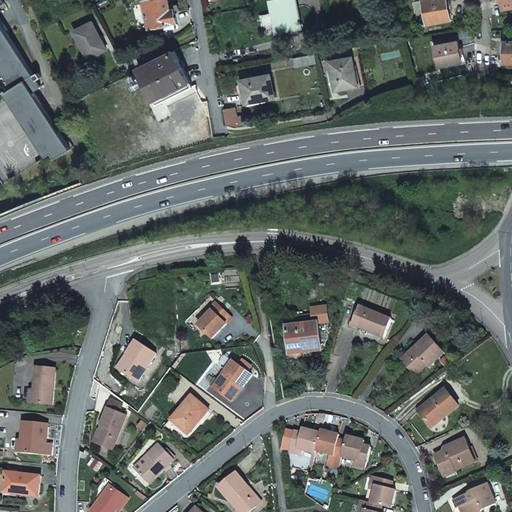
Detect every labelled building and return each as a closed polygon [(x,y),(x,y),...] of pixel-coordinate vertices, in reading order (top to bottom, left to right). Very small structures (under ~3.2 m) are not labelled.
[(0,0),(0,65),(13,87),(6,92),(25,122),(49,161),(69,149),(33,90),(40,86),(29,68),(0,20),(0,4),(5,2),(3,0),(0,0)] [(178,9),(178,4),(170,6),(168,0),(146,0),(144,1),(149,27),(177,22),(175,10),(178,9)] [(296,0),(274,0),(271,1),(277,32),(302,28),(296,0)] [(426,24),(450,20),(446,0),(425,0),(422,1),(426,24)] [(511,0),(501,0),(502,9),(511,7),(511,0)] [(88,57),(106,49),(92,21),(74,30),(88,57)] [(462,62),(457,41),(433,46),(438,67),(462,62)] [(155,104),(190,87),(173,50),(162,56),(137,68),(155,104)] [(298,68),(319,64),(317,56),(297,60),(298,68)] [(336,91),(359,86),(353,58),(331,62),(336,91)] [(246,104),(275,98),(271,75),(242,81),(246,104)] [(422,77),(414,79),(417,88),(424,86),(422,77)] [(234,108),(223,110),(226,125),(237,127),(236,118),(234,108)] [(199,325),(213,338),(233,318),(218,303),(212,309),(213,310),(199,325)] [(352,321),(349,320),(347,326),(365,334),(366,331),(383,337),(391,318),(359,304),(352,321)] [(311,308),(313,323),(317,322),(327,321),(326,307),(311,308)] [(298,316),(299,325),(311,323),(310,315),(298,316)] [(299,325),(286,326),(289,353),(321,350),(317,322),(313,323),(311,323),(299,325)] [(415,374),(426,364),(442,350),(428,335),(420,342),(419,343),(421,344),(416,348),(415,346),(410,351),(401,359),(415,374)] [(121,368),(138,380),(157,352),(137,339),(128,352),(130,354),(121,368)] [(421,344),(419,343),(420,342),(417,339),(407,348),(410,351),(415,346),(416,348),(421,344)] [(426,364),(429,367),(444,353),(442,350),(426,364)] [(242,384),(244,386),(254,373),(250,370),(254,364),(244,358),(240,363),(235,359),(215,386),(232,398),(242,384)] [(33,403),(52,405),(56,369),(36,368),(34,391),(33,403)] [(440,417),(441,418),(458,406),(445,389),(418,410),(429,424),(440,417)] [(199,421),(210,408),(193,393),(171,418),(185,430),(196,418),(199,421)] [(127,414),(119,410),(122,402),(111,397),(101,423),(104,425),(97,441),(113,448),(127,414)] [(429,424),(431,427),(441,418),(440,417),(429,424)] [(185,430),(189,433),(199,421),(196,418),(185,430)] [(142,420),(138,425),(143,428),(147,423),(142,420)] [(20,452),(45,455),(48,424),(23,422),(21,440),(20,452)] [(97,441),(104,425),(101,423),(94,440),(97,441)] [(316,450),(317,447),(321,432),(303,427),(302,431),(301,434),(295,432),(290,449),(302,452),(304,447),(316,450)] [(343,454),(346,442),(339,440),(339,437),(340,433),(322,428),(321,432),(317,447),(331,451),(329,456),(341,459),(343,454)] [(346,442),(343,454),(356,458),(355,463),(367,466),(372,448),(364,446),(365,443),(366,440),(348,435),(347,439),(346,442)] [(450,448),(435,454),(442,472),(454,467),(455,469),(475,461),(465,437),(449,444),(450,448)] [(138,470),(151,483),(175,458),(159,443),(148,454),(151,457),(138,470)] [(341,459),(329,456),(327,464),(339,467),(341,459)] [(444,476),(456,471),(455,469),(454,467),(442,472),(444,476)] [(21,497),(39,498),(40,476),(5,473),(4,491),(21,493),(21,497)] [(245,511),(249,511),(262,502),(237,473),(219,488),(232,502),(234,500),(245,511)] [(390,507),(395,488),(391,488),(388,487),(390,479),(372,474),(369,487),(374,488),(370,502),(378,504),(380,504),(390,507)] [(464,496),(464,495),(453,499),(457,507),(459,505),(461,511),(479,511),(480,510),(495,504),(486,483),(469,490),(470,494),(464,496)] [(105,493),(108,496),(115,486),(112,484),(105,493)] [(93,510),(95,511),(115,511),(127,495),(115,486),(108,496),(105,493),(93,510)] [(381,511),(378,511),(376,511),(378,504),(370,502),(361,499),(358,511),(360,511),(381,511)] [(245,511),(234,500),(232,502),(240,511),(245,511)]
